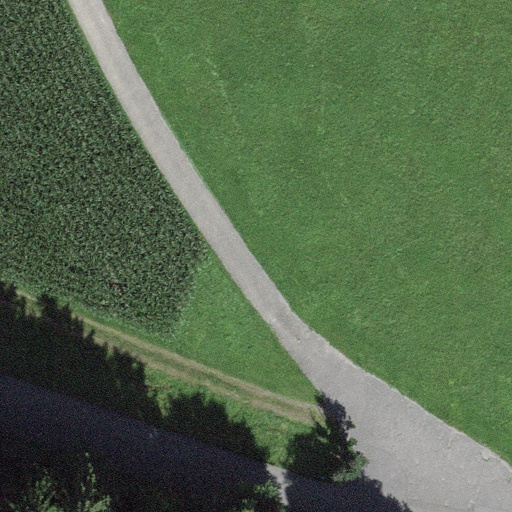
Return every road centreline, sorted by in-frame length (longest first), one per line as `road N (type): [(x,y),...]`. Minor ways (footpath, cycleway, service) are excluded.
road 1 (track): [(105,0),(260,299),(436,462),(446,511)]
road 2 (residential): [(0,402),(330,511)]
